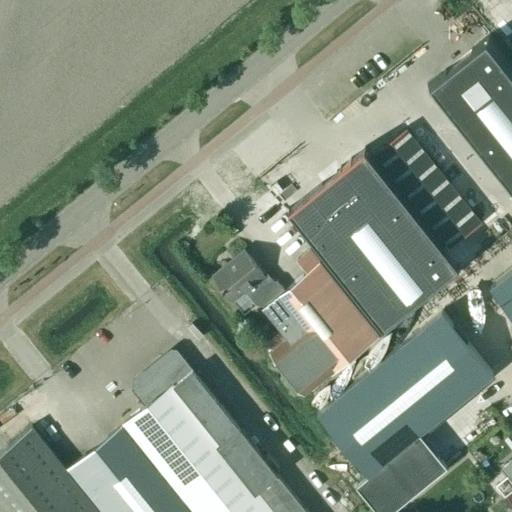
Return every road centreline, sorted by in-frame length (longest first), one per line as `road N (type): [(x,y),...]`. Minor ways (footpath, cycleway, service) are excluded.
road 1 (unclassified): [(327,511),(75,215)]
road 2 (unclassified): [(75,215),(338,0)]
